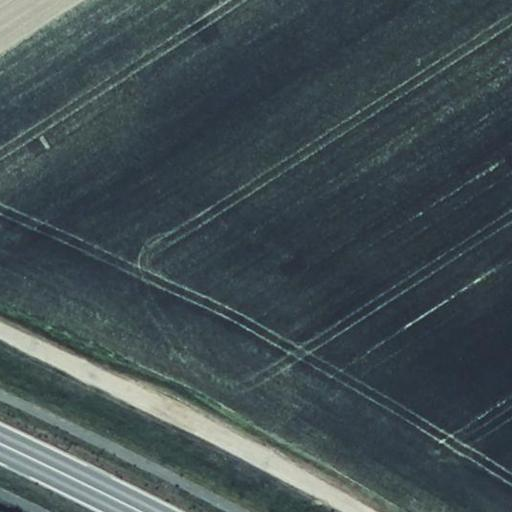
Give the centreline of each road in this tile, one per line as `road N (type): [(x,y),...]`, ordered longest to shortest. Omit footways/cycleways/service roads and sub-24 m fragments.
road 1 (track): [(0,332),(362,511)]
road 2 (primary): [(0,443),(139,511)]
